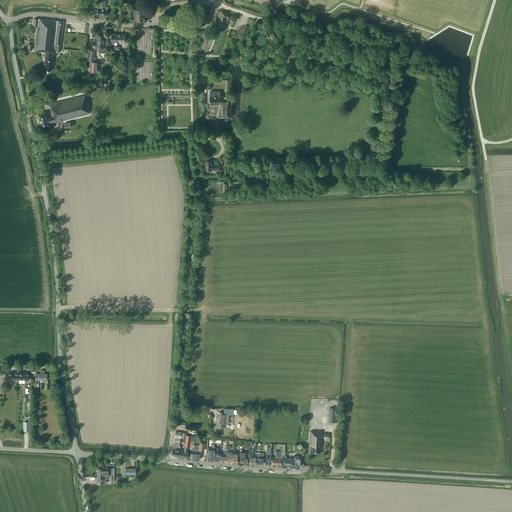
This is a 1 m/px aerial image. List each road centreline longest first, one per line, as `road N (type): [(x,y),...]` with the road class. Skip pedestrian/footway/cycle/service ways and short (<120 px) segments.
road 1 (unclassified): [(77,453),(43,186),(9,19)]
road 2 (unclassified): [(511,481),(77,453)]
road 3 (track): [(259,19),(401,42),(409,46),(406,72)]
road 4 (unclassified): [(160,24),(45,14),(9,19)]
road 5 (track): [(482,140),(472,88),(494,0)]
road 6 (track): [(197,310),(57,307)]
